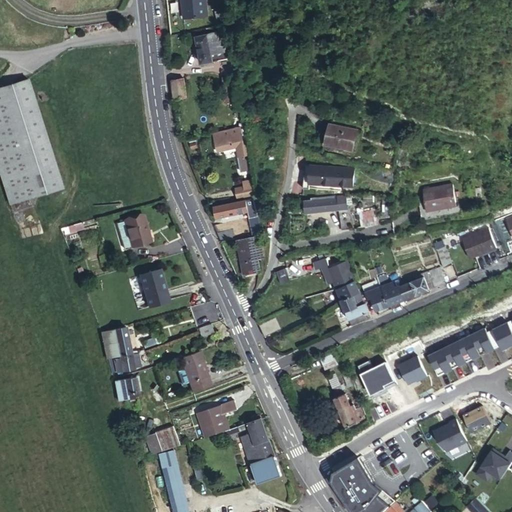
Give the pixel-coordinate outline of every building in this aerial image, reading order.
[(181,0),(183,19),(207,17),(205,0),(181,0)] [(214,11),(217,22),(224,20),(220,9),(214,11)] [(202,65),(237,58),(234,40),(214,43),(212,36),(197,38),(197,41),(196,41),(199,54),(200,54),(202,65)] [(65,186),(34,75),(0,84),(0,154),(13,200),(65,186)] [(243,103),(240,86),(239,79),(227,80),(231,105),(243,103)] [(173,98),(174,101),(185,100),(183,81),(171,82),(173,98)] [(352,131),(328,124),(323,143),(347,149),(352,131)] [(242,146),(239,129),(229,131),(231,138),(237,137),(239,147),(242,146)] [(229,131),(213,134),(217,153),(235,150),(240,174),(245,173),(243,167),(241,157),(244,156),(242,146),(239,147),(237,137),(231,138),(229,131)] [(310,185),(354,188),(355,169),(311,167),(310,185)] [(237,200),(258,196),(255,181),(243,183),(244,188),(236,189),(237,200)] [(452,185),(422,191),(426,211),(456,205),(452,185)] [(480,188),(473,189),(475,201),(483,200),(480,188)] [(251,238),(260,237),(257,212),(256,209),(253,199),(214,207),(216,219),(247,213),(251,238)] [(306,214),(339,212),(338,211),(337,202),(337,200),(305,202),(306,214)] [(348,200),(337,202),(338,211),(349,209),(348,200)] [(375,208),(362,211),(364,221),(378,217),(375,208)] [(127,219),(134,245),(153,240),(146,214),(127,219)] [(125,247),(134,245),(127,219),(118,222),(125,247)] [(82,222),(65,227),(66,232),(84,228),(82,222)] [(489,231),(463,242),(470,261),(497,250),(489,231)] [(216,234),(221,243),(235,241),(233,232),(216,234)] [(258,261),(263,260),(262,251),(262,248),(260,239),(241,242),(244,263),(242,264),(244,277),(261,274),(258,261)] [(445,248),(436,251),(443,270),(452,267),(452,266),(445,248)] [(327,266),(325,260),(319,262),(321,269),(327,266)] [(352,270),(349,262),(329,269),(336,289),(347,285),(343,273),(352,270)] [(153,271),(161,302),(180,297),(173,266),(153,271)] [(429,290),(446,284),(443,276),(441,269),(404,283),(400,285),(400,286),(401,289),(406,301),(430,292),(429,290)] [(382,290),(378,279),(375,272),(369,274),(373,285),(363,289),(368,302),(371,300),(376,312),(389,308),(382,290)] [(288,285),(285,274),(276,277),(279,288),(288,285)] [(401,289),(400,286),(396,287),(394,282),(390,284),(387,277),(378,279),(382,290),(389,287),(391,292),(401,289)] [(340,302),(359,295),(360,294),(355,282),(347,285),(336,289),(335,290),(340,302)] [(389,308),(406,301),(401,289),(391,292),(389,287),(382,290),(389,308)] [(300,303),(295,305),(297,311),(331,297),(330,292),(306,301),(308,305),(302,307),(300,303)] [(364,315),(369,314),(365,305),(364,306),(359,295),(340,302),(349,321),(364,315)] [(351,327),(366,320),(364,315),(349,321),(351,327)] [(274,319),(258,327),(264,339),(280,331),(274,319)] [(215,333),(212,324),(199,329),(202,338),(215,333)] [(511,335),(507,325),(486,335),(493,351),(500,347),(502,352),(511,346),(511,335)] [(127,328),(109,331),(104,333),(107,346),(112,345),(110,334),(128,330),(127,328)] [(133,354),(128,330),(110,334),(112,345),(118,344),(121,357),(129,356),(133,354)] [(470,338),(479,357),(493,351),(486,335),(484,331),(470,338)] [(470,338),(456,345),(465,364),(466,364),(479,357),(470,338)] [(118,344),(112,345),(114,359),(121,357),(118,344)] [(456,345),(442,351),(451,371),(465,364),(456,345)] [(442,351),(427,358),(437,378),(451,371),(442,351)] [(212,386),(200,352),(181,358),(194,393),(212,386)] [(138,354),(138,353),(133,354),(129,356),(121,357),(114,359),(117,374),(142,369),(140,356),(139,356),(138,354)] [(332,356),(320,361),(323,371),(336,366),(332,356)] [(417,358),(398,368),(408,386),(419,381),(419,382),(427,378),(417,358)] [(385,363),(374,369),(370,360),(359,366),(375,398),(397,387),(385,363)] [(353,387),(348,374),(342,377),(346,389),(353,387)] [(339,387),(336,379),(334,375),(328,378),(334,393),(343,390),(342,386),(339,387)] [(346,389),(342,377),(336,379),(339,387),(342,386),(343,390),(346,389)] [(136,379),(115,382),(118,401),(139,397),(136,379)] [(366,420),(361,409),(354,411),(353,408),(349,409),(344,396),(333,400),(344,428),(366,420)] [(221,432),(231,429),(225,414),(238,409),(234,401),(197,413),(205,438),(221,432)] [(261,419),(248,423),(250,429),(251,434),(260,461),(274,457),(274,455),(270,447),(268,442),(267,440),(261,419)] [(448,424),(431,432),(435,439),(446,450),(465,441),(455,419),(447,423),(448,424)] [(248,423),(231,429),(221,432),(224,441),(231,439),(230,435),(250,429),(248,423)] [(181,447),(174,426),(156,432),(163,452),(181,447)] [(250,465),(252,464),(260,461),(251,434),(241,437),(250,465)] [(490,448),(473,473),(487,482),(492,475),(500,481),(508,469),(511,462),(511,453),(509,452),(503,460),(498,457),(500,455),(490,448)] [(173,511),(189,511),(174,452),(159,455),(173,511)] [(253,465),(275,458),(274,457),(260,461),(252,464),(253,465)] [(275,459),(275,458),(253,465),(259,483),(281,476),(275,459)] [(359,458),(332,475),(330,483),(350,511),(384,511),(396,502),(397,500),(373,481),(359,458)] [(205,480),(202,466),(194,468),(198,482),(205,480)] [(429,499),(423,504),(429,510),(434,505),(429,499)] [(484,511),(475,502),(466,511),(484,511)]
